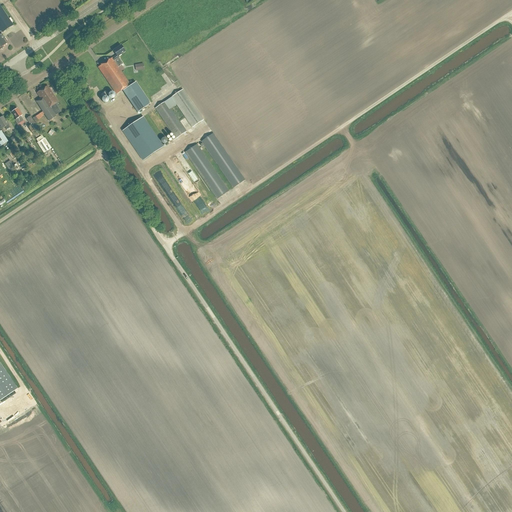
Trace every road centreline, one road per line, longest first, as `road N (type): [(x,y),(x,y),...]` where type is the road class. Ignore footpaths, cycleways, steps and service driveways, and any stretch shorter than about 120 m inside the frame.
road 1 (unclassified): [(165,246),(511,11)]
road 2 (unclassified): [(343,511),(165,246)]
road 3 (unclassified): [(165,246),(49,70)]
road 4 (unclassified): [(49,70),(153,0)]
